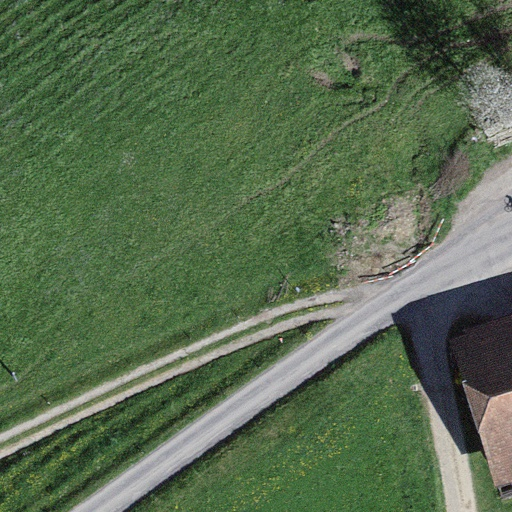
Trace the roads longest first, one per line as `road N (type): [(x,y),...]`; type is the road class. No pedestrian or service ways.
road 1 (unclassified): [(89,511),(374,311),(511,229)]
road 2 (track): [(374,311),(267,325),(0,448)]
road 3 (track): [(425,279),(457,511)]
